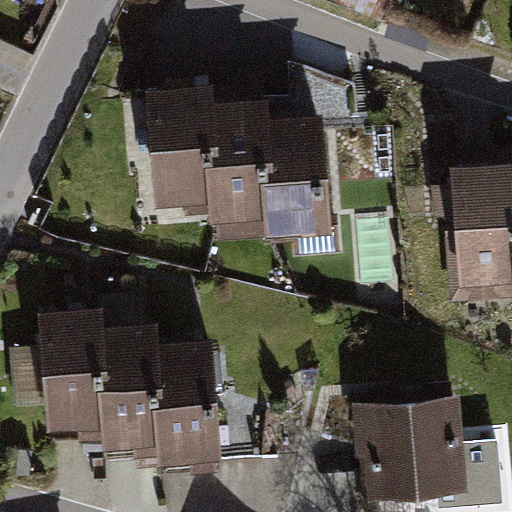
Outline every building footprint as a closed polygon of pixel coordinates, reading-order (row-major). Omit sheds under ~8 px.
[(373,0),(334,0),(367,14),(373,0)] [(228,102),(193,105),(202,216),(203,223),(208,222),(210,239),(256,236),(247,118),(244,78),(226,80),(228,102)] [(192,86),(131,91),(142,212),(174,210),(174,218),(202,216),(193,105),(192,86)] [(309,114),(247,118),(256,236),(286,235),(287,252),(318,250),(309,114)] [(502,164),(440,167),(447,301),(511,298),(503,185),(502,164)] [(511,184),(503,185),(511,298),(511,306),(511,184)] [(82,308),(29,313),(40,433),(93,429),(84,328),(82,308)] [(138,324),(84,328),(93,429),(93,450),(131,447),(133,467),(153,465),(140,342),(138,324)] [(197,336),(140,342),(153,465),(210,459),(197,336)] [(453,398),(351,407),(359,511),(414,511),(412,493),(482,487),(478,437),(456,439),(453,398)]
